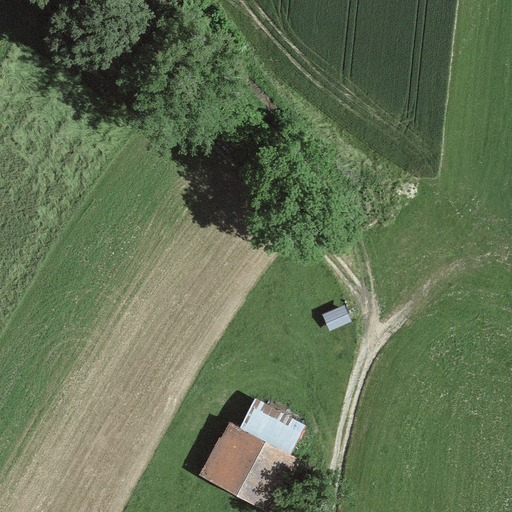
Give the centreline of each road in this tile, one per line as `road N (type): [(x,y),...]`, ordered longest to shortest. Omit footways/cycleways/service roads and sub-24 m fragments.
road 1 (track): [(163,0),(355,236),(369,270),(363,339)]
road 2 (track): [(324,511),(363,339)]
